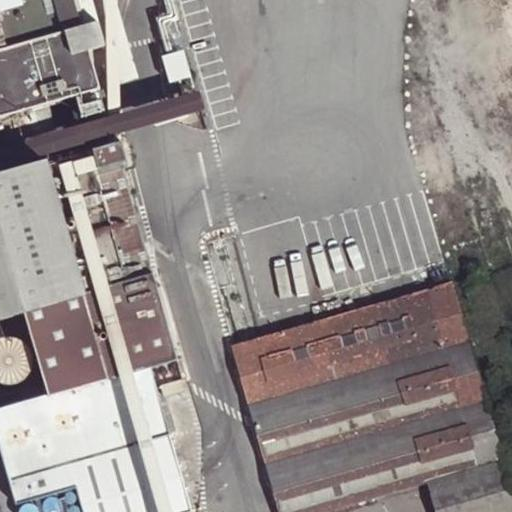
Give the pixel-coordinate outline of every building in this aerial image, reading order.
[(0,0),(0,52),(84,30),(75,0),(0,0)] [(75,0),(84,30),(89,48),(104,44),(91,0),(75,0)] [(135,76),(114,0),(91,0),(104,44),(89,48),(99,86),(135,76)] [(0,115),(1,115),(74,94),(99,86),(89,48),(84,30),(0,52),(0,115)] [(188,78),(179,50),(157,57),(165,84),(188,78)] [(101,96),(99,86),(74,94),(77,105),(97,98),(101,96)] [(205,107),(199,88),(155,102),(142,106),(83,124),(88,140),(147,124),(158,121),(205,107)] [(100,109),(97,98),(77,105),(80,116),(100,109)] [(0,164),(88,140),(83,124),(0,147),(0,164)] [(0,318),(27,311),(49,391),(0,405),(0,443),(16,500),(67,486),(61,461),(133,440),(168,429),(150,362),(174,355),(151,270),(127,278),(95,170),(120,162),(118,159),(126,157),(120,137),(89,147),(0,173),(0,318)] [(151,270),(120,162),(95,170),(127,278),(151,270)] [(338,316),(270,335),(233,346),(279,511),(310,511),(428,478),(476,465),(460,407),(483,401),(450,285),(338,316)] [(6,336),(0,339),(0,377),(7,381),(18,381),(24,379),(30,373),(35,363),(36,356),(34,349),(28,341),(23,338),(18,336),(12,335),(6,336)] [(476,465),(428,478),(436,511),(511,511),(511,503),(483,401),(460,407),(476,465)] [(153,511),(133,440),(61,461),(67,486),(76,484),(83,511),(153,511)] [(66,487),(62,491),(62,497),(66,501),(71,501),(74,500),(77,495),(76,490),(71,487),(66,487)] [(55,493),(49,494),(45,497),(42,502),(43,508),(44,509),(48,511),(56,511),(61,509),(62,503),(60,498),(55,493)] [(31,500),(25,502),(24,503),(21,508),(21,511),(39,511),(40,508),(37,503),(31,500)] [(79,511),(80,508),(77,503),(71,503),(70,503),(67,507),(67,511),(66,511),(79,511)]
